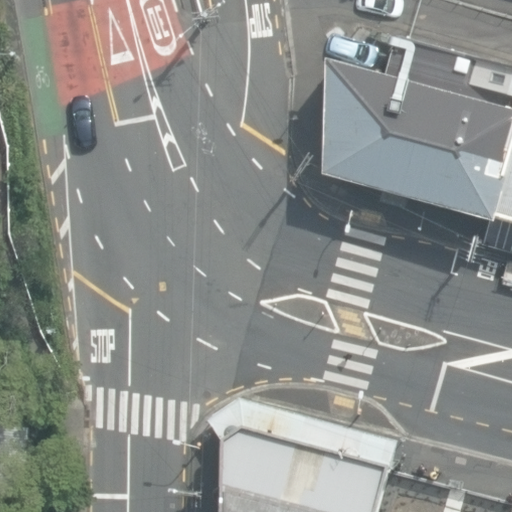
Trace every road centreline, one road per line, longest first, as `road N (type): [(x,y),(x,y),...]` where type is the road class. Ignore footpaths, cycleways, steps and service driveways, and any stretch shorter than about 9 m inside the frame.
road 1 (secondary): [(511,369),(354,326),(269,289),(185,226)]
road 2 (residential): [(133,511),(133,310),(185,226)]
road 3 (secondary): [(102,0),(148,166),(185,226)]
road 4 (residential): [(185,226),(243,127),(251,60),(246,0)]
